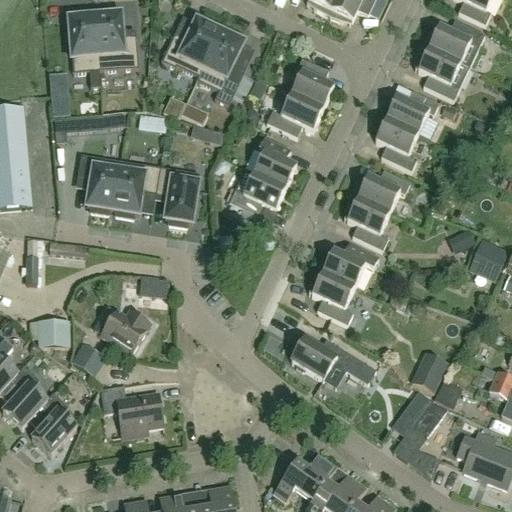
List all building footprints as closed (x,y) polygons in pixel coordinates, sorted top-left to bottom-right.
[(327,22),(337,0),(309,0),(307,6),(308,6),(306,9),(314,15),(318,17),(323,20),(327,22)] [(368,21),(377,0),(337,0),(327,22),(336,26),(340,27),(345,29),(350,30),(351,26),(352,27),(357,16),(368,21)] [(485,16),(493,0),(449,0),(449,1),(453,2),(452,2),(463,7),(458,18),(485,31),(490,19),(485,16)] [(98,77),(120,76),(138,74),(138,71),(136,43),(122,44),(122,40),(120,20),(116,21),(115,16),(97,18),(98,22),(94,23),(98,68),(98,77)] [(98,68),(94,23),(90,23),(90,18),(72,20),(73,24),(68,25),(72,70),(73,79),(89,78),(90,94),(100,93),(98,77),(98,68)] [(198,83),(219,37),(196,26),(185,48),(173,42),(161,67),(175,74),(176,73),(198,83)] [(479,52),(485,40),(454,26),(449,37),(438,32),(438,33),(435,31),(430,38),(428,41),(426,45),(424,48),(422,52),(468,74),(479,52)] [(245,76),(232,70),(243,48),(219,37),(198,83),(196,87),(218,98),(214,106),(228,112),(245,76)] [(459,94),(468,74),(422,52),(419,60),(418,63),(416,67),(415,71),(414,75),(418,76),(417,76),(428,81),(423,92),(453,106),(459,94)] [(334,93),(323,88),(328,77),(301,65),(296,76),(301,79),(290,100),(323,116),(334,93)] [(433,121),(439,109),(412,97),(407,108),(396,103),(385,125),(418,141),(428,119),(433,121)] [(313,138),(323,116),(290,100),(280,121),(272,117),(266,129),(297,144),(302,133),(313,138)] [(456,116),(445,111),(441,120),(452,125),(456,116)] [(23,113),(0,114),(0,215),(32,212),(23,113)] [(248,113),(242,124),(254,130),(257,123),(256,117),(248,113)] [(200,118),(195,129),(202,132),(207,121),(200,118)] [(156,124),(155,139),(165,140),(166,125),(156,124)] [(408,161),(418,141),(385,125),(375,147),(386,152),(381,163),(411,177),(417,165),(408,161)] [(213,139),(210,151),(221,154),(224,142),(213,139)] [(296,173),(285,168),(290,157),(264,144),(258,156),(263,158),(253,180),(285,195),(296,173)] [(112,217),(120,167),(80,161),(76,188),(90,190),(86,213),(91,213),(90,218),(108,221),(108,216),(112,217)] [(138,221),(141,197),(155,199),(160,174),(120,167),(112,217),(115,217),(115,222),(133,225),(133,220),(138,221)] [(191,229),(199,180),(160,174),(155,199),(168,201),(164,225),(169,226),(168,230),(186,233),(187,229),(191,229)] [(253,180),(244,176),(229,208),(259,223),(264,212),(275,217),(285,195),(253,180)] [(389,220),(400,198),(404,201),(410,189),(383,176),(378,187),(367,182),(367,183),(364,181),(359,188),(357,191),(355,195),(353,198),(351,202),(389,220)] [(379,241),(389,220),(351,202),(348,210),(347,213),(345,217),(344,221),(343,225),(347,226),(346,227),(357,232),(352,242),(382,257),(388,245),(379,241)] [(467,234),(455,241),(462,255),(475,249),(467,234)] [(254,237),(252,258),(272,260),(274,239),(254,237)] [(231,261),(230,244),(215,245),(216,262),(231,261)] [(482,244),(474,261),(501,274),(509,257),(482,244)] [(42,260),(42,246),(27,246),(27,263),(41,263),(41,260),(42,260)] [(55,249),(50,249),(49,259),(78,262),(77,266),(84,267),(86,253),(86,252),(55,249)] [(373,276),(379,264),(348,250),(343,261),(332,256),(332,257),(329,255),(324,262),(322,265),(320,269),(318,272),(316,276),(354,294),(364,272),(373,276)] [(0,255),(0,280),(9,259),(0,255)] [(37,286),(37,265),(27,265),(27,286),(37,286)] [(344,315),(354,294),(316,276),(313,284),(312,287),(310,291),(309,295),(308,299),(312,300),(311,301),(322,306),(316,317),(347,331),(353,319),(344,315)] [(511,281),(509,281),(503,295),(511,299),(511,281)] [(164,304),(166,287),(142,285),(140,301),(164,304)] [(3,287),(1,295),(22,302),(25,294),(3,287)] [(130,317),(125,323),(108,312),(93,335),(101,340),(100,341),(130,361),(146,337),(146,336),(150,330),(130,317)] [(69,351),(68,327),(39,328),(40,352),(69,351)] [(376,376),(326,346),(320,354),(295,339),(294,340),(293,342),(292,343),(292,345),(297,348),(294,353),(298,355),(290,367),(323,387),(335,367),(344,373),(342,376),(367,391),(376,376)] [(0,398),(17,380),(2,367),(12,357),(0,346),(0,398)] [(106,364),(100,361),(83,350),(71,369),(94,383),(106,364)] [(33,365),(45,393),(57,387),(45,360),(33,365)] [(445,373),(425,363),(410,391),(430,401),(445,373)] [(46,407),(32,394),(39,386),(23,372),(17,380),(0,398),(0,401),(9,410),(2,418),(21,435),(28,427),(46,407)] [(493,386),(497,379),(484,373),(481,380),(493,386)] [(511,394),(511,385),(497,379),(493,386),(511,394)] [(511,394),(493,386),(485,382),(480,393),(489,397),(488,398),(507,406),(500,422),(511,427),(511,394)] [(445,385),(434,405),(452,414),(462,394),(445,385)] [(163,437),(158,400),(125,405),(123,391),(100,394),(103,420),(118,418),(122,444),(163,437)] [(76,433),(61,420),(68,412),(53,399),(46,407),(28,427),(38,436),(31,444),(50,461),(76,433)] [(425,445),(446,417),(430,408),(410,434),(425,445)] [(440,465),(424,458),(418,454),(425,445),(410,434),(394,457),(431,484),(440,465)] [(505,495),(511,478),(511,460),(492,453),(495,444),(479,438),(475,446),(464,442),(455,464),(466,468),(463,477),(505,495)] [(325,489),(336,473),(325,465),(324,467),(316,462),(306,476),(295,468),(273,500),(285,508),(294,495),(311,507),(312,508),(325,489)] [(352,511),(354,510),(355,510),(366,494),(354,486),(353,488),(345,483),(336,497),(325,489),(312,508),(311,507),(308,511),(352,511)] [(233,511),(230,492),(216,494),(217,496),(208,498),(209,511),(233,511)] [(183,511),(182,502),(172,503),(172,501),(158,504),(159,511),(183,511)] [(0,511),(7,511),(9,505),(0,502),(0,511)] [(390,511),(384,507),(382,509),(375,503),(368,511),(357,511),(355,510),(354,510),(352,511),(390,511)]
